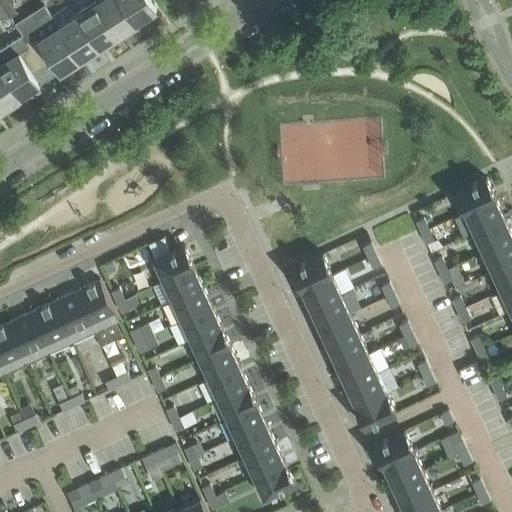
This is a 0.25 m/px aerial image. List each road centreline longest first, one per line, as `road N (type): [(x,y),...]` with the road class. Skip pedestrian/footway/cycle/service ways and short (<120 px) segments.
road 1 (residential): [(0,294),(223,191),(371,511)]
road 2 (residential): [(0,171),(270,0)]
